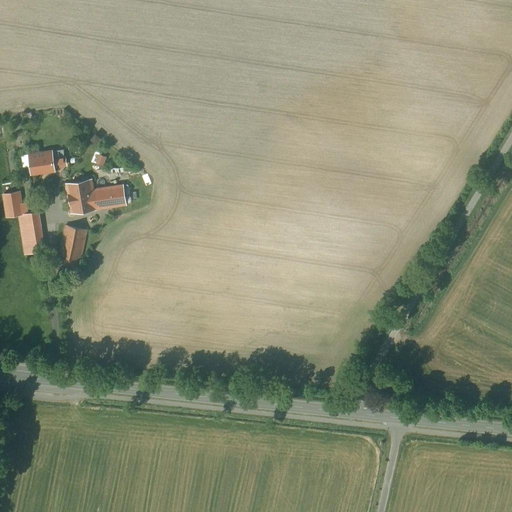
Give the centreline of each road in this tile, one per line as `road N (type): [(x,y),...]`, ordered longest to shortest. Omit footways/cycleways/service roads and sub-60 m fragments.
road 1 (secondary): [(348,412),(1,374)]
road 2 (unclassified): [(348,412),(511,139)]
road 3 (secondary): [(511,431),(348,412)]
